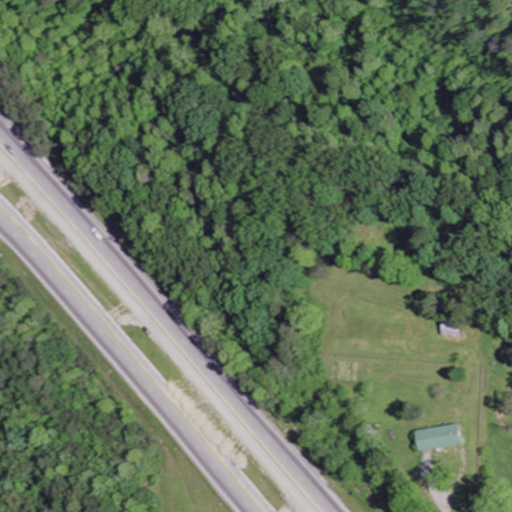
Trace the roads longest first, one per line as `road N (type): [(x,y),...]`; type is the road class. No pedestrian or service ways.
road 1 (motorway): [(325,511),(0,139)]
road 2 (motorway): [(0,206),(267,511)]
